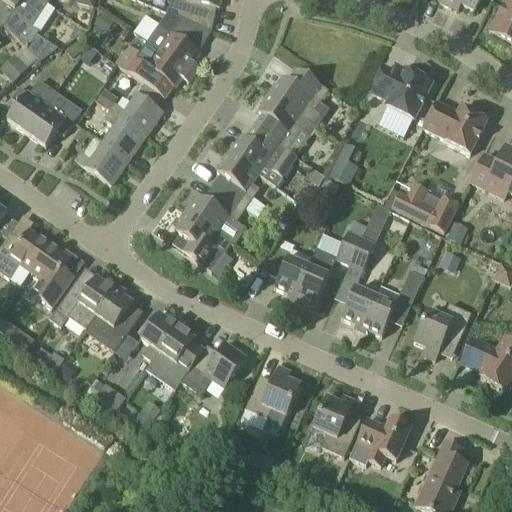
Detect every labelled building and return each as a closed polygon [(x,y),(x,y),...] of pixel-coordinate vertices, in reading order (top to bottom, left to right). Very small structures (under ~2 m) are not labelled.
[(38,3),(33,0),(0,0),(0,4),(13,13),(3,28),(32,56),(40,65),(58,52),(35,37),(37,34),(26,27),(37,11),(34,9),(38,3)] [(169,0),(167,16),(211,36),(215,12),(218,12),(220,1),(228,2),(228,0),(169,0)] [(440,0),(442,1),(439,7),(451,13),(454,6),(473,16),(480,0),(440,0)] [(511,0),(507,0),(489,38),(511,49),(511,0)] [(167,16),(146,46),(194,79),(199,71),(193,66),(199,57),(197,55),(211,36),(167,16)] [(102,17),(94,29),(106,36),(113,25),(102,17)] [(133,35),(145,43),(156,26),(143,18),(133,35)] [(74,46),(65,54),(72,62),(81,54),(74,46)] [(194,79),(146,46),(139,56),(133,52),(130,56),(125,52),(114,68),(125,75),(164,103),(172,90),(175,92),(182,82),(188,87),(194,79)] [(13,58),(0,72),(0,74),(12,86),(27,72),(16,61),(13,58)] [(413,125),(431,88),(403,74),(400,82),(396,80),(397,78),(384,71),(371,97),(388,106),(385,112),(413,125)] [(267,97),(316,131),(328,113),(320,107),(328,95),(296,73),(287,85),(282,81),(276,90),(274,88),(267,97)] [(6,125),(26,138),(45,110),(55,97),(39,86),(30,99),(19,92),(11,103),(18,108),(6,125)] [(104,94),(95,106),(106,114),(107,115),(116,102),(104,94)] [(300,134),(309,140),(316,131),(267,97),(261,106),(264,108),(258,117),(262,120),(254,132),(286,154),(300,134)] [(125,115),(114,108),(108,115),(145,141),(163,117),(137,98),(125,115)] [(94,105),(87,116),(99,124),(106,114),(95,106),(94,105)] [(456,117),(435,107),(422,134),(443,144),(442,145),(469,159),(487,124),(459,111),(456,117)] [(72,129),(45,110),(26,138),(45,152),(57,136),(63,141),(72,129)] [(145,141),(108,115),(102,123),(113,131),(102,148),(128,166),(145,141)] [(258,179),(258,178),(275,190),(295,161),(286,154),(254,132),(245,144),(241,141),(235,150),(232,148),(226,157),(258,179)] [(80,133),(74,142),(81,147),(88,138),(80,133)] [(354,152),(343,147),(327,179),(338,184),(354,152)] [(111,191),(128,166),(102,148),(90,164),(80,156),(74,165),(111,191)] [(507,197),(511,199),(511,154),(505,151),(497,167),(482,160),(469,187),(503,204),(507,197)] [(251,188),(258,179),(226,157),(219,165),(222,167),(216,176),(219,179),(211,191),(244,214),(259,193),(251,188)] [(390,213),(412,223),(428,231),(428,230),(444,238),(459,209),(442,200),(439,204),(424,196),(426,193),(412,187),(405,199),(398,195),(390,213)] [(184,216),(230,248),(233,251),(246,233),(236,226),(244,214),(211,191),(203,203),(199,200),(193,209),(190,207),(184,216)] [(376,208),(372,217),(385,223),(389,214),(383,211),(376,208)] [(182,257),(186,260),(211,277),(230,248),(184,216),(178,225),(180,227),(174,236),(189,246),(182,257)] [(452,225),(446,241),(461,247),(467,232),(452,225)] [(19,270),(29,277),(49,249),(28,234),(21,245),(10,238),(0,252),(0,277),(9,284),(19,270)] [(334,264),(349,270),(361,242),(347,236),(334,264)] [(374,248),(361,242),(349,270),(361,276),(374,248)] [(70,264),(49,249),(29,277),(40,284),(30,299),(51,313),(73,282),(62,274),(70,264)] [(273,293),(293,302),(307,271),(287,262),(290,256),(276,250),(259,274),(278,283),(273,293)] [(315,253),(307,271),(293,302),(314,311),(328,281),(333,268),(328,266),(331,260),(315,253)] [(446,256),(439,271),(453,277),(460,262),(446,256)] [(511,279),(511,271),(500,266),(493,284),(498,286),(511,279)] [(410,311),(423,282),(427,273),(415,268),(411,276),(410,276),(400,299),(397,305),(410,311)] [(84,335),(84,336),(117,290),(109,284),(106,288),(95,281),(88,292),(77,284),(49,324),(61,332),(68,322),(85,334),(84,335)] [(117,290),(84,336),(114,357),(120,347),(126,339),(140,320),(128,312),(132,307),(122,300),(125,295),(117,290)] [(380,290),(374,302),(361,332),(381,341),(397,305),(400,299),(380,290)] [(354,292),(346,309),(340,323),(361,332),(374,302),(354,292)] [(434,365),(438,357),(444,342),(457,348),(470,318),(448,308),(442,323),(427,316),(413,347),(426,353),(423,360),(434,365)] [(139,343),(148,350),(142,359),(151,366),(179,326),(171,320),(168,324),(158,317),(139,343)] [(0,320),(0,338),(1,339),(10,327),(0,320)] [(174,395),(181,386),(206,350),(203,354),(192,346),(194,343),(184,336),(187,331),(179,326),(151,366),(145,375),(174,395)] [(21,335),(13,347),(25,356),(32,347),(34,344),(21,335)] [(137,347),(126,339),(120,347),(131,356),(137,347)] [(480,381),(498,393),(505,397),(511,385),(511,346),(505,343),(496,356),(471,344),(460,368),(482,378),(480,381)] [(206,350),(181,386),(201,400),(211,385),(224,394),(245,363),(224,348),(217,358),(206,350)] [(54,378),(62,367),(51,360),(44,371),(54,378)] [(63,367),(55,378),(66,386),(74,374),(63,367)] [(276,432),(281,430),(299,390),(286,384),(289,377),(278,372),(272,386),(259,380),(244,414),(266,424),(265,427),(276,432)] [(104,388),(93,404),(114,418),(126,402),(104,388)] [(343,463),(360,425),(347,420),(353,405),(342,401),(339,408),(326,402),(312,433),(327,439),(321,453),(343,463)] [(411,431),(390,422),(385,432),(366,424),(348,462),(365,469),(367,466),(380,471),(384,461),(395,466),(411,431)] [(418,511),(451,511),(459,496),(454,494),(459,483),(460,484),(467,469),(456,465),(461,454),(444,446),(415,510),(418,511)] [(205,450),(187,451),(188,470),(206,469),(205,450)] [(263,460),(256,474),(274,482),(280,468),(263,460)] [(313,483),(308,498),(326,504),(331,489),(313,483)] [(339,496),(333,506),(342,511),(343,511),(346,511),(355,500),(342,491),(339,496)]
